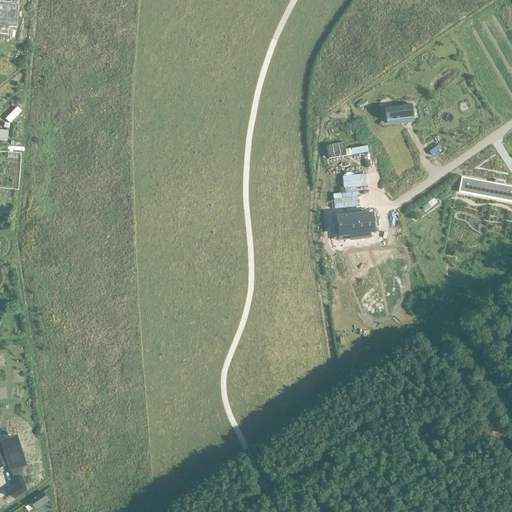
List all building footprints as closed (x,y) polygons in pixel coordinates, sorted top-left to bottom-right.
[(0,2),(0,34),(8,35),(9,27),(17,28),(19,0),(10,0),(10,3),(0,2)] [(385,109),(387,121),(414,118),(412,105),(385,109)] [(7,129),(20,118),(14,112),(2,124),(7,129)] [(8,131),(0,130),(0,138),(8,139),(8,131)] [(332,148),(324,150),(324,152),(328,169),(354,162),(358,162),(366,160),(364,152),(362,152),(354,152),(343,155),(341,146),(335,148),(332,148)] [(426,156),(428,162),(439,158),(436,152),(426,156)] [(462,177),(459,190),(511,199),(511,187),(503,185),(504,182),(496,181),(495,184),(462,177)] [(340,217),(337,218),(340,236),(350,235),(351,240),(370,238),(369,233),(375,232),(372,215),(367,216),(366,214),(356,215),(340,217)] [(340,331),(343,335),(349,331),(346,326),(340,331)] [(0,466),(1,467),(1,469),(10,466),(11,469),(12,469),(24,465),(16,439),(0,444),(0,466)] [(24,465),(12,469),(15,478),(22,476),(27,474),(24,465)] [(22,476),(15,478),(16,484),(10,488),(15,495),(26,487),(22,476)] [(30,501),(36,510),(49,501),(43,492),(30,501)]
